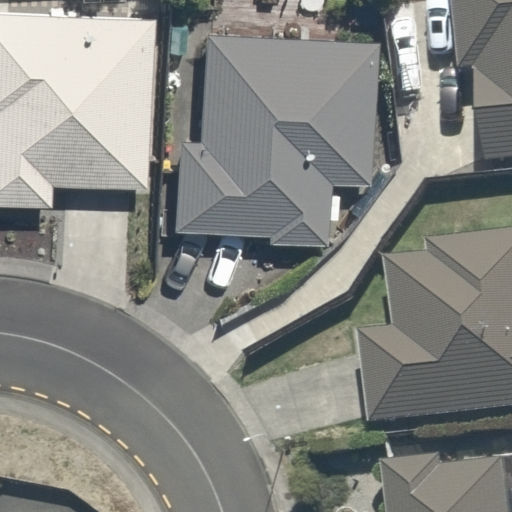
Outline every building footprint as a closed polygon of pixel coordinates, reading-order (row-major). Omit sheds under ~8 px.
[(511,0),(457,0),(466,73),(483,71),(493,164),(511,161),(511,0)] [(52,176),(148,180),(155,10),(0,2),(0,195),(51,198),(52,176)] [(267,235),(327,238),(329,214),(338,215),(340,190),(330,189),(330,175),(370,177),(379,34),(207,23),(200,132),(180,130),(173,221),(267,227),(267,235)] [(401,329),(367,333),(376,426),(511,411),(511,234),(435,244),(436,256),(393,261),(401,329)] [(448,457),(392,464),(396,511),(511,511),(511,460),(449,468),(448,457)]
